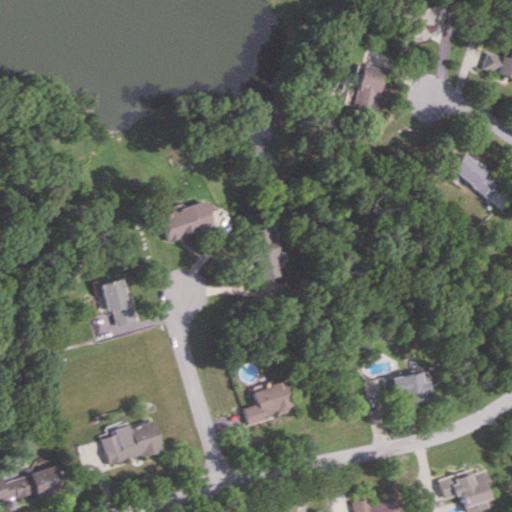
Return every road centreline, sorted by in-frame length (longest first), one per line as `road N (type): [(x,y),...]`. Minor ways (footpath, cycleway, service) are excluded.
road 1 (residential): [(511,397),(445,434),(219,479),(129,511)]
road 2 (residential): [(219,479),(172,313)]
